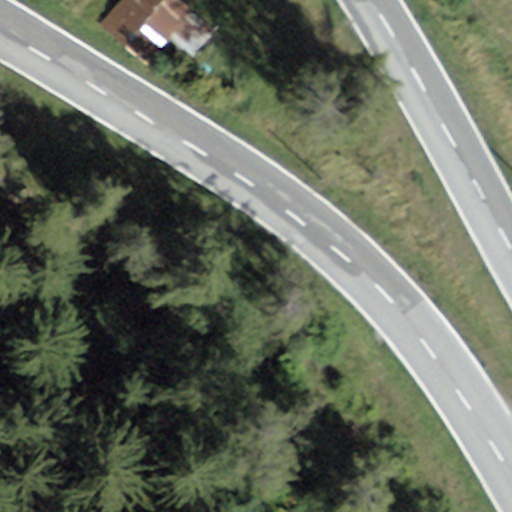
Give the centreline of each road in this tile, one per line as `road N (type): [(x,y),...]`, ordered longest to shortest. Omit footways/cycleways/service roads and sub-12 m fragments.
road 1 (tertiary): [(0,27),(238,172),(367,275),(415,327),(511,472)]
road 2 (tertiary): [(511,244),(368,0)]
